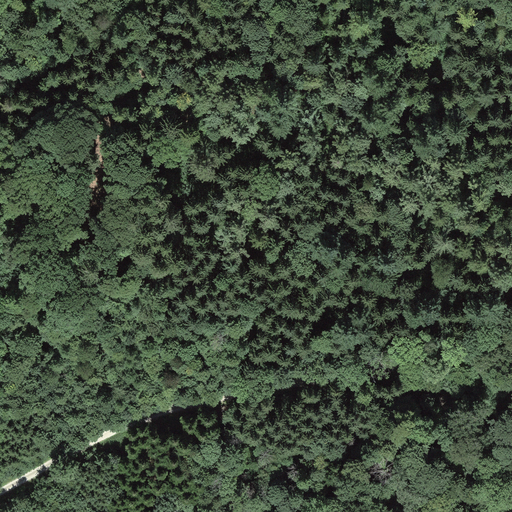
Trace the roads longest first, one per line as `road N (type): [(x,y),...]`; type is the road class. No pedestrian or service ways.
road 1 (track): [(454,408),(403,365),(181,402),(0,492)]
road 2 (track): [(373,0),(511,203)]
road 3 (track): [(454,408),(387,511)]
